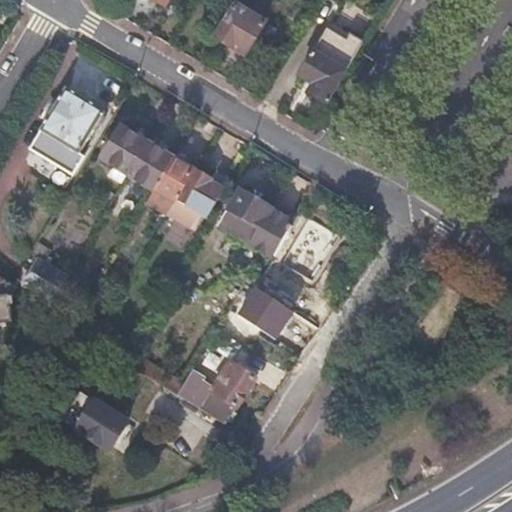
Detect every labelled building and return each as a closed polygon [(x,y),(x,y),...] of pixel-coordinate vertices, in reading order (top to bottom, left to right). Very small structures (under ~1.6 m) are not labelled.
[(149,0),(164,9),(170,0),(149,0)] [(276,32),(235,7),(216,39),(245,57),(250,49),(262,56),(276,32)] [(346,41),(326,30),(298,76),(312,84),(306,94),(324,105),(344,72),(331,65),(346,41)] [(349,35),(346,41),(331,65),(344,72),(361,43),(349,35)] [(87,103),(49,80),(14,139),(57,165),(69,145),(63,142),(87,103)] [(128,176),(147,145),(118,127),(100,158),(117,169),(112,178),(123,185),(128,176)] [(173,161),(147,145),(128,176),(155,192),(156,191),(173,161)] [(193,174),(173,161),(156,191),(176,203),(193,174)] [(224,193),(193,174),(176,203),(168,217),(190,230),(199,215),(208,220),(224,193)] [(223,205),(229,209),(218,228),(270,261),(293,221),(292,215),(280,207),(273,209),(272,212),(240,191),(236,198),(230,195),(223,205)] [(69,277),(42,259),(24,288),(53,305),(69,277)] [(16,286),(0,276),(0,320),(14,319),(10,295),(16,286)] [(216,335),(208,348),(231,361),(238,349),(216,335)] [(256,382),(231,366),(199,412),(226,429),(256,382)] [(161,389),(138,375),(120,406),(141,420),(161,389)] [(126,427),(78,397),(61,425),(109,455),(126,427)]
